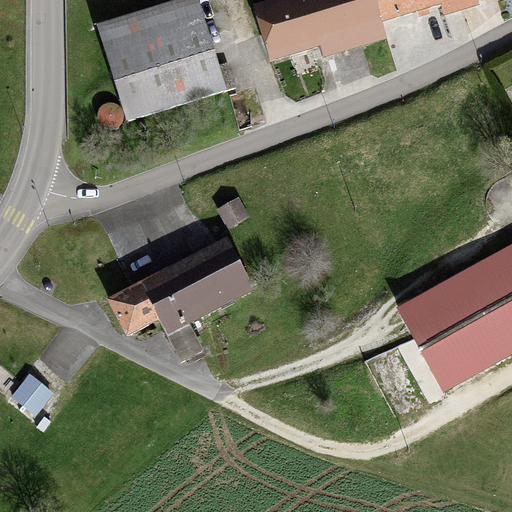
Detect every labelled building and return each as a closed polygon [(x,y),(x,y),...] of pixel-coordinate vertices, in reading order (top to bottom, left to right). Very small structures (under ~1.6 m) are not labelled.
[(388,35),(376,0),(302,0),(304,5),(259,19),(275,70),(326,54),(329,62),(390,42),(388,35)] [(376,0),(388,35),(497,0),(376,0)] [(198,9),(103,39),(131,127),(226,97),(198,9)] [(226,251),(110,310),(128,345),(161,328),(181,367),(206,355),(194,331),(252,301),(226,251)] [(511,260),(404,320),(445,393),(511,356),(511,260)] [(26,374),(6,400),(32,420),(52,394),(26,374)]
